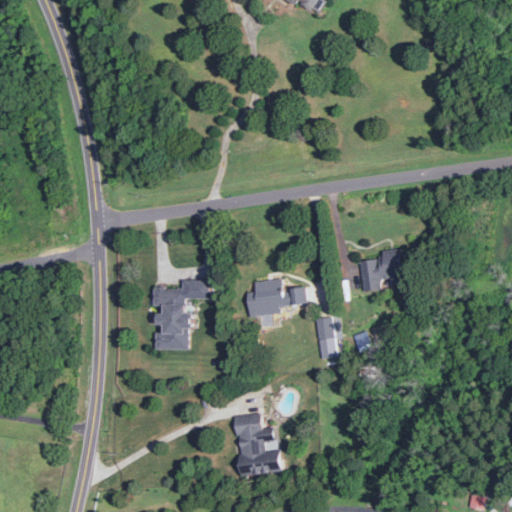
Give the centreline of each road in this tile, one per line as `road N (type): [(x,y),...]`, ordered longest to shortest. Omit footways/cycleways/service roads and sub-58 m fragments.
road 1 (tertiary): [(77,511),(100,375),(99,219),(70,53),(47,0)]
road 2 (residential): [(99,219),(511,160)]
